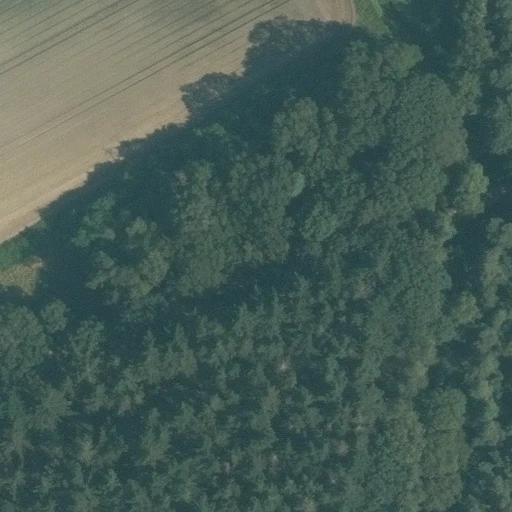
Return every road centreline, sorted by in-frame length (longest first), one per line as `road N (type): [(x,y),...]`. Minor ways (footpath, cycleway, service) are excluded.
road 1 (track): [(0,367),(418,218)]
road 2 (track): [(475,190),(484,152),(470,102),(402,0)]
